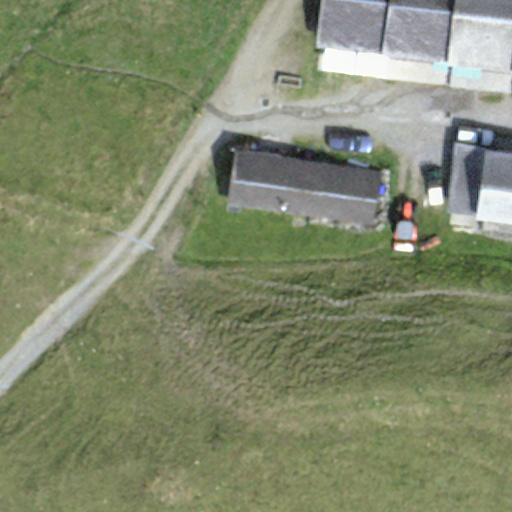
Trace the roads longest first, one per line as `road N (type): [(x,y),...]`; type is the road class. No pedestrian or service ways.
road 1 (track): [(0,374),(135,238),(287,0)]
road 2 (track): [(511,129),(213,116)]
